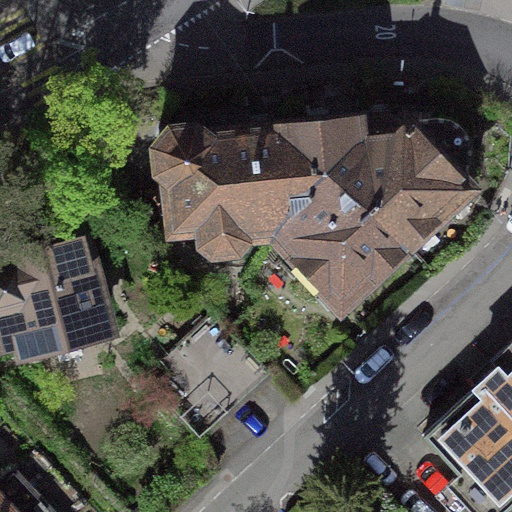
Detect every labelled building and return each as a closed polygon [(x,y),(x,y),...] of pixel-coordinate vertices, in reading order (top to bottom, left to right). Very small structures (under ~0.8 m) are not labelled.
[(362,115),(359,115),(368,201),(408,246),(472,187),(470,186),(468,183),(468,180),(467,176),(467,172),(470,156),(471,150),(471,145),(469,140),(468,136),(465,132),(462,128),(459,125),(454,122),(449,120),(444,118),(439,118),(428,119),(421,119),(414,119),(408,117),(404,113),(400,117),(395,117),(390,113),(380,114),(371,115),(367,120),(362,121),(362,115)] [(325,118),(305,120),(313,195),(271,234),(273,234),(295,258),(298,265),(302,272),(307,278),(312,283),(318,287),(325,291),(341,308),(408,246),(368,201),(359,115),(325,118)] [(313,195),(305,120),(284,123),(169,135),(163,131),(157,139),(163,143),(172,232),(199,229),(200,244),(213,254),(238,252),(245,240),(245,237),(271,234),(313,195)] [(105,327),(81,238),(1,259),(3,265),(0,266),(0,341),(2,350),(25,344),(26,348),(65,338),(105,327)] [(271,372),(214,310),(167,353),(175,362),(150,386),(199,438),(236,404),(271,372)] [(493,511),(505,511),(511,506),(511,352),(486,376),(422,435),(493,511)] [(0,511),(53,511),(14,469),(0,481),(0,511)]
